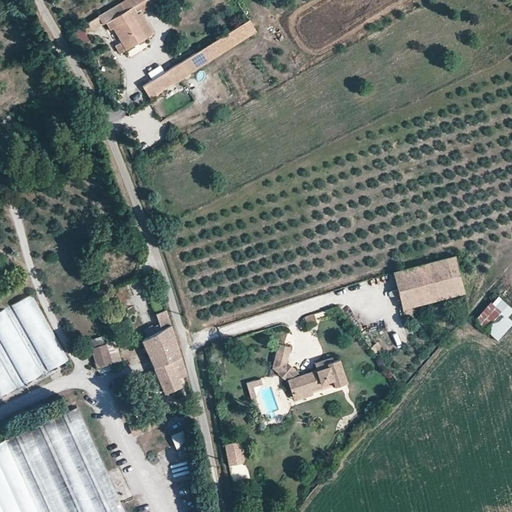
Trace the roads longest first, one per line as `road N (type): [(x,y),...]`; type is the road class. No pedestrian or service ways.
road 1 (unclassified): [(190,342),(82,76),(37,0)]
road 2 (unknown): [(161,511),(46,286),(0,310)]
road 3 (unclassified): [(190,342),(372,295)]
road 4 (unclassified): [(223,511),(190,342)]
